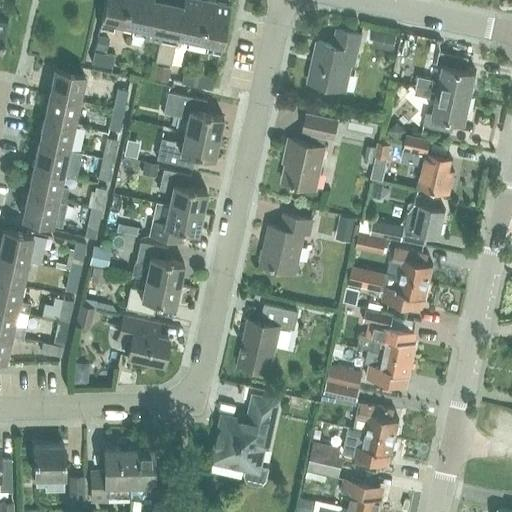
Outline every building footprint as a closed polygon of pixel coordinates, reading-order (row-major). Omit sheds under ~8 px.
[(231,6),(203,0),(105,0),(100,27),(114,31),(115,23),(130,27),(146,30),(144,37),(159,40),(154,60),(170,64),(174,44),(176,44),(177,37),(192,41),(207,44),(206,51),(220,54),(231,6)] [(376,28),(373,43),(392,47),(396,32),(376,28)] [(359,51),(362,35),(339,30),(335,46),(319,42),(310,82),(345,90),(354,50),(359,51)] [(97,37),(94,49),(106,52),(109,39),(97,37)] [(420,76),(419,85),(472,97),(478,72),(467,70),(470,58),(442,51),(439,63),(445,64),(441,81),(420,76)] [(94,52),(92,63),(102,65),(104,54),(94,52)] [(104,54),(102,65),(112,67),(114,56),(104,54)] [(156,67),(153,80),(167,83),(170,70),(156,67)] [(49,95),(80,101),(85,75),(55,69),(49,95)] [(181,82),(191,85),(194,74),(183,71),(181,82)] [(194,74),(191,85),(202,87),(204,76),(194,74)] [(204,76),(202,87),(212,89),(212,88),(215,78),(214,78),(204,76)] [(132,92),(149,96),(152,82),(135,78),(132,92)] [(472,97),(419,85),(417,93),(437,98),(434,113),(428,112),(425,125),(454,131),(456,120),(467,122),(472,97)] [(118,89),(114,109),(124,111),(128,91),(118,89)] [(204,113),(207,101),(207,99),(168,91),(163,112),(174,114),(174,116),(187,119),(184,131),(219,139),(223,117),(204,113)] [(44,119),(74,126),(80,101),(49,95),(44,119)] [(124,111),(114,109),(109,129),(120,131),(124,111)] [(339,120),(308,114),(304,131),(312,133),(310,143),(290,139),(287,154),(289,155),(283,182),(317,189),(328,136),(335,138),(339,120)] [(74,126),(44,119),(39,144),(69,150),(74,126)] [(379,127),(349,121),(346,133),(376,139),(379,127)] [(397,121),(388,130),(397,140),(407,131),(397,121)] [(219,139),(184,131),(182,142),(161,137),(156,158),(165,160),(164,161),(192,167),(195,156),(214,160),(219,139)] [(409,134),(406,148),(404,148),(401,159),(413,161),(413,162),(423,164),(419,185),(450,192),(454,171),(449,170),(452,158),(429,153),(432,139),(409,134)] [(107,138),(103,158),(113,160),(117,141),(107,138)] [(126,138),(123,154),(135,156),(138,141),(126,138)] [(389,158),(392,145),(381,142),(378,156),(389,158)] [(39,144),(33,168),(63,175),(77,178),(82,153),(69,150),(39,144)] [(366,144),(363,159),(372,161),(376,146),(366,144)] [(113,160),(103,158),(98,179),(108,181),(113,160)] [(145,163),(142,175),(155,177),(157,166),(145,163)] [(33,168),(28,193),(58,200),(66,202),(69,188),(61,186),(63,175),(33,168)] [(171,193),(169,205),(203,212),(207,191),(189,187),(191,175),(163,169),(158,190),(171,193)] [(372,180),(369,194),(381,197),(384,183),(372,180)] [(81,184),(81,199),(93,200),(93,185),(81,184)] [(97,187),(92,208),(102,210),(107,189),(97,187)] [(28,193),(22,218),(53,225),(62,227),(68,202),(66,202),(58,200),(28,193)] [(405,225),(405,227),(416,230),(441,236),(447,210),(436,208),(438,200),(419,196),(417,203),(421,204),(419,214),(408,211),(405,225)] [(203,212),(169,205),(166,217),(153,215),(148,236),(176,242),(179,230),(198,234),(203,212)] [(79,217),(90,219),(88,228),(98,230),(102,210),(92,208),(82,206),(79,217)] [(311,235),(314,220),(286,214),(283,228),(271,225),(262,266),(296,273),(305,234),(311,235)] [(340,214),(336,233),(352,237),(356,217),(340,214)] [(360,220),(358,229),(370,231),(370,232),(402,239),(405,227),(405,225),(373,218),(372,222),(360,220)] [(118,222),(116,232),(136,236),(138,227),(118,222)] [(4,230),(0,247),(0,255),(28,262),(28,261),(38,263),(42,248),(32,246),(34,237),(4,230)] [(356,247),(383,252),(386,237),(360,231),(356,247)] [(149,266),(146,279),(181,286),(185,264),(166,260),(169,248),(141,242),(137,263),(149,266)] [(94,247),(90,265),(106,269),(110,251),(94,247)] [(403,262),(400,275),(431,282),(435,265),(428,263),(430,254),(397,247),(394,260),(403,262)] [(75,250),(70,271),(80,273),(84,253),(75,250)] [(28,262),(0,255),(0,281),(23,286),(28,262)] [(353,264),(349,282),(387,290),(385,299),(419,306),(421,297),(427,298),(431,282),(400,275),(353,264)] [(90,267),(87,281),(103,284),(106,270),(90,267)] [(80,273),(70,271),(66,291),(75,293),(80,273)] [(181,286),(146,279),(144,290),(131,287),(127,308),(154,314),(157,303),(176,308),(181,286)] [(0,281),(0,307),(17,311),(17,310),(28,312),(30,302),(20,300),(23,286),(0,281)] [(64,300),(60,320),(69,321),(73,302),(64,300)] [(90,326),(94,308),(81,305),(77,323),(90,326)] [(293,329),(297,311),(266,305),(262,322),(251,320),(241,365),(273,371),(282,327),(293,329)] [(0,307),(0,333),(12,336),(12,334),(23,337),(25,327),(14,325),(17,311),(0,307)] [(361,333),(358,346),(364,348),(368,348),(368,350),(414,360),(418,343),(410,341),(413,331),(391,326),(393,314),(366,308),(363,320),(370,321),(367,335),(361,333)] [(163,364),(169,336),(158,333),(160,322),(125,314),(121,335),(132,337),(128,356),(163,364)] [(69,321),(60,320),(55,340),(65,342),(69,321)] [(12,336),(0,333),(0,359),(6,361),(12,336)] [(61,356),(64,346),(43,342),(41,352),(61,356)] [(336,343),(334,354),(342,355),(344,344),(336,343)] [(365,363),(370,364),(367,376),(401,384),(403,374),(410,376),(414,360),(368,350),(365,363)] [(333,369),(330,381),(360,388),(363,376),(333,369)] [(73,372),(72,383),(86,384),(87,374),(73,372)] [(360,388),(330,381),(327,394),(357,401),(360,388)] [(215,460),(242,466),(240,474),(242,478),(245,482),(259,485),(263,483),(266,480),(269,468),(260,466),(265,445),(271,446),(281,402),(255,396),(249,421),(228,417),(224,434),(220,434),(215,460)] [(291,398),(290,405),(302,408),(304,401),(291,398)] [(359,415),(357,428),(367,430),(397,436),(401,420),(394,418),(396,409),(362,402),(359,415)] [(316,440),(311,459),(343,466),(346,453),(351,454),(351,455),(385,462),(387,452),(394,453),(397,436),(367,430),(357,428),(339,424),(336,440),(345,442),(344,446),(316,440)] [(315,429),(313,437),(320,438),(322,430),(315,429)] [(35,477),(65,477),(65,445),(35,445),(35,477)] [(0,491),(12,491),(11,458),(0,458),(0,446),(0,491)] [(131,497),(154,497),(154,500),(169,500),(168,470),(155,470),(154,447),(130,448),(131,497)] [(131,497),(130,448),(106,448),(106,471),(92,471),(93,501),(107,501),(107,497),(131,497)] [(343,466),(311,459),(308,477),(326,481),(328,474),(340,477),(343,466)] [(71,509),(85,508),(84,476),(70,476),(71,509)] [(350,508),(368,511),(381,511),(384,497),(378,496),(380,486),(346,479),(343,492),(353,494),(350,508)] [(271,493),(269,505),(278,507),(281,496),(271,493)] [(301,511),(312,511),(316,500),(304,498),(301,511)] [(0,511),(12,511),(13,502),(1,502),(0,511)]
